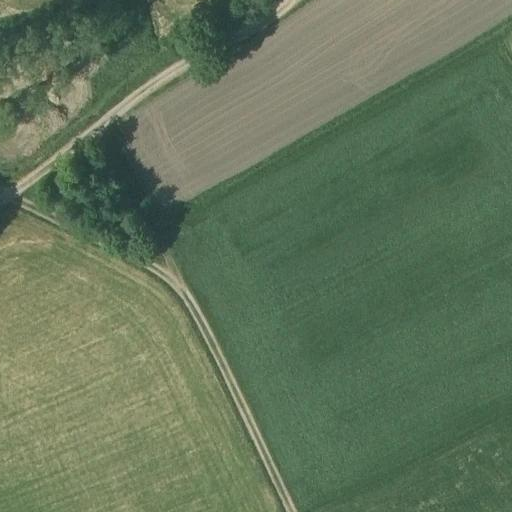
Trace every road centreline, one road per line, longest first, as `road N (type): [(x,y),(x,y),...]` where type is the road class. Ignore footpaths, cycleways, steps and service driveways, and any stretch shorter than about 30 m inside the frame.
road 1 (track): [(287,511),(180,287),(137,259),(64,235),(0,194)]
road 2 (track): [(0,198),(282,0)]
road 3 (track): [(180,287),(93,128)]
